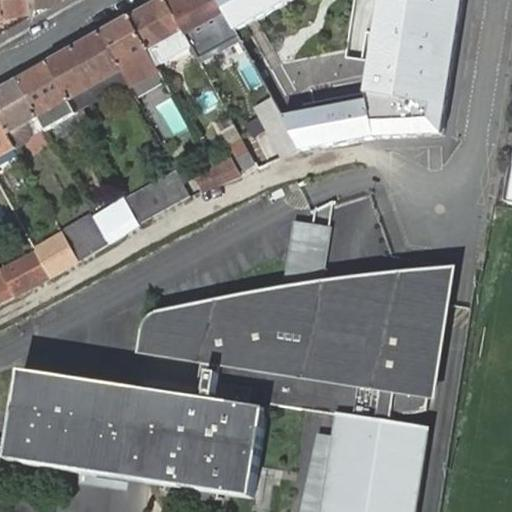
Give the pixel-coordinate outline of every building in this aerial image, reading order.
[(0,0),(0,17),(27,14),(26,7),(25,0),(0,0)] [(161,0),(131,17),(157,66),(187,50),(191,57),(189,59),(197,74),(205,69),(201,60),(193,46),(166,0),(161,0)] [(225,34),(235,28),(219,0),(166,0),(193,46),(201,60),(209,56),(201,42),(222,29),(225,34)] [(305,153),(360,143),(378,139),(419,138),(445,136),(452,92),(460,43),(466,0),(219,0),(235,28),(275,100),(305,153)] [(161,73),(157,66),(131,17),(102,34),(123,72),(128,80),(129,82),(131,85),(132,89),(161,73)] [(76,48),(50,63),(71,100),(84,124),(90,120),(85,111),(78,97),(123,72),(102,34),(76,48)] [(50,63),(19,80),(39,116),(48,131),(55,127),(47,114),(71,100),(50,63)] [(85,111),(131,85),(129,82),(128,80),(123,72),(78,97),(85,111)] [(19,80),(0,91),(0,118),(8,132),(8,134),(27,123),(39,116),(19,80)] [(285,160),(305,153),(275,100),(263,107),(285,160)] [(90,120),(84,124),(87,129),(94,126),(90,120)] [(27,123),(8,134),(15,146),(18,151),(26,146),(29,144),(31,140),(32,137),(27,123)] [(0,153),(1,155),(15,146),(8,134),(8,132),(0,136),(0,153)] [(245,170),(258,163),(244,139),(232,146),(245,170)] [(214,170),(223,185),(242,177),(232,160),(214,170)] [(198,179),(205,192),(223,185),(214,170),(198,179)] [(133,212),(141,225),(192,197),(191,197),(179,173),(127,200),(133,212)] [(291,251),(282,304),(323,297),(330,250),(338,201),(321,209),(316,239),(291,251)] [(102,230),(110,244),(141,226),(141,225),(133,212),(102,230)] [(65,235),(80,262),(81,263),(110,244),(102,230),(95,217),(65,235)] [(39,254),(52,278),(80,262),(65,235),(37,251),(39,254)] [(3,273),(17,296),(52,278),(39,254),(3,273)] [(457,265),(429,261),(425,285),(453,283),(457,265)] [(0,271),(0,305),(17,296),(3,273),(2,270),(0,271)] [(201,381),(198,400),(217,403),(225,404),(269,411),(270,407),(341,419),(327,511),(417,511),(430,432),(393,427),(395,418),(421,415),(427,413),(429,412),(430,401),(453,283),(425,285),(411,286),(407,308),(390,310),(393,288),(381,290),(371,294),(363,301),(359,307),(356,313),(320,318),(323,297),(282,304),(256,308),(199,320),(160,328),(155,336),(152,353),(204,361),(212,362),(209,382),(201,381)] [(212,362),(204,361),(201,381),(209,382),(212,362)] [(167,432),(159,484),(256,499),(261,467),(269,411),(225,404),(217,403),(198,400),(86,383),(77,381),(36,375),(24,373),(18,413),(16,422),(10,461),(63,470),(71,418),(167,432)] [(151,483),(159,484),(167,432),(71,418),(63,470),(151,483)] [(321,511),(337,440),(320,436),(303,511),(321,511)]
